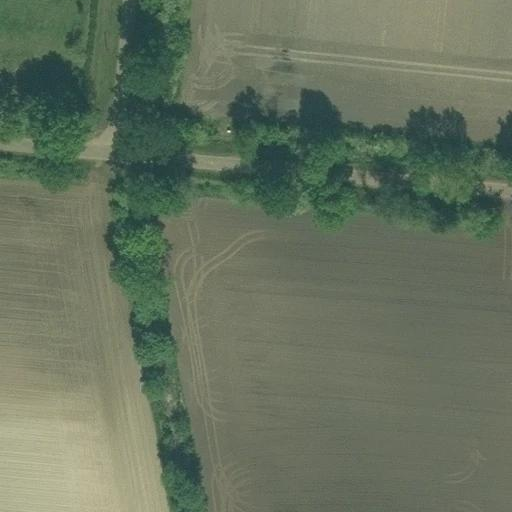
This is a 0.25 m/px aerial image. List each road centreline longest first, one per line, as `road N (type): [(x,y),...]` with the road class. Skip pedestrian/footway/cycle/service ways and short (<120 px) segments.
road 1 (unclassified): [(511,186),(98,152)]
road 2 (unclassified): [(98,152),(112,0)]
